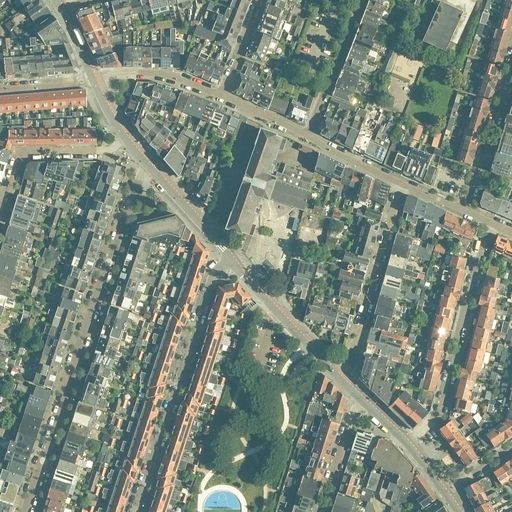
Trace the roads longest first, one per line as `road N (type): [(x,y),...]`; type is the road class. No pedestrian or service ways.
road 1 (residential): [(24,511),(135,186),(156,174)]
road 2 (residential): [(136,511),(213,279),(231,259)]
road 3 (residential): [(407,445),(439,414),(491,222)]
road 4 (residential): [(336,376),(357,338),(401,182)]
road 5 (residential): [(0,217),(20,152),(108,150),(126,138)]
road 6 (residential): [(231,259),(336,376)]
road 7 (residential): [(463,210),(511,63)]
road 8 (residential): [(306,135),(360,0)]
road 9 (residential): [(222,96),(152,73),(93,79)]
